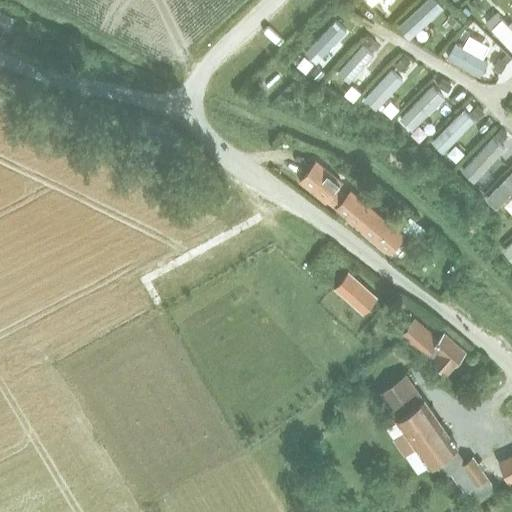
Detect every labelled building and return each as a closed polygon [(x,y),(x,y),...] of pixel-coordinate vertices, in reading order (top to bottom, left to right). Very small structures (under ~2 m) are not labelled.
[(441,3),(439,0),(418,0),(395,21),(406,33),(441,3)] [(511,47),(511,25),(495,9),(484,20),(511,47)] [(344,26),(333,16),(303,47),(314,58),(344,26)] [(487,56),(454,38),(446,53),(479,71),(487,56)] [(371,51),(359,41),(336,67),(347,77),(371,51)] [(401,76),(389,65),(362,94),(374,105),(401,76)] [(442,93),(429,81),(398,114),(410,126),(442,93)] [(474,117),(462,105),(430,137),(442,149),(474,117)] [(503,145),(490,133),(461,165),(473,177),(503,145)] [(388,251),(402,235),(377,214),(378,213),(350,189),(346,194),(336,186),(341,181),(315,160),(308,169),(299,181),(324,201),(326,198),(335,206),(335,207),(388,251)] [(511,186),(511,165),(484,194),(494,204),(511,186)] [(511,236),(500,246),(511,259),(511,236)] [(346,271),(333,286),(363,312),(376,297),(346,271)] [(413,317),(400,331),(446,373),(452,366),(452,365),(465,351),(443,331),(437,338),(413,317)] [(404,429),(393,436),(405,453),(415,446),(427,463),(455,444),(404,371),(377,390),(404,429)] [(511,452),(497,460),(508,483),(511,480),(511,452)] [(472,456),(454,468),(460,476),(465,473),(473,483),(468,486),(477,500),(494,488),(480,468),(484,466),(480,460),(476,463),(472,456)]
